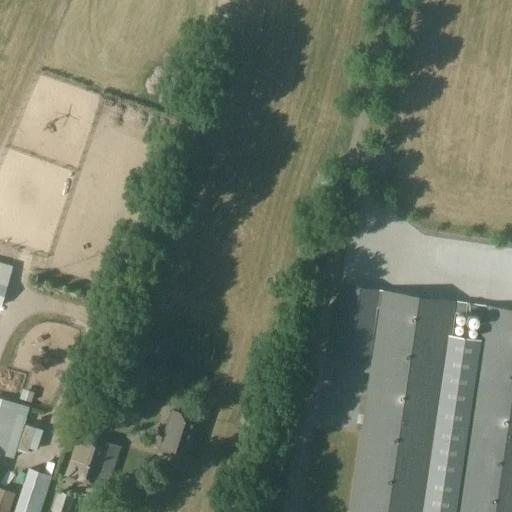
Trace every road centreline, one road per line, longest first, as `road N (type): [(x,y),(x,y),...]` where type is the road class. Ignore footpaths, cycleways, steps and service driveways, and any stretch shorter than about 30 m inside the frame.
road 1 (unknown): [(223,0),(132,260),(102,318),(18,314),(0,356)]
road 2 (unknown): [(398,0),(355,152),(358,214),(418,252),(511,269)]
